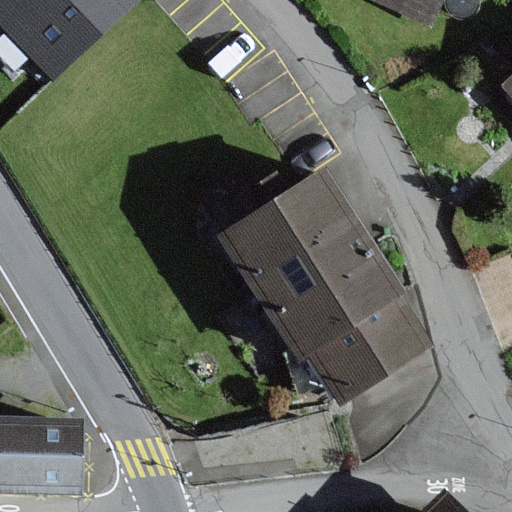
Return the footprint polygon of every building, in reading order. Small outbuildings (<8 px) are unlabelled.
[(0,0),(0,22),(55,81),(137,0),(0,0)] [(385,0),(430,21),(439,0),(385,0)] [(229,237),(283,319),(378,256),(323,175),(229,237)] [(394,296),(401,291),(378,256),(283,319),(305,351),(309,348),(342,398),(392,365),(425,343),(394,296)] [(0,486),(81,488),(82,420),(0,418),(0,486)] [(463,511),(448,496),(430,511),(463,511)]
